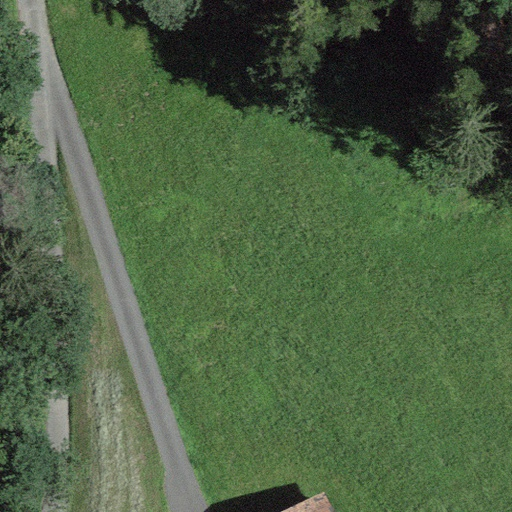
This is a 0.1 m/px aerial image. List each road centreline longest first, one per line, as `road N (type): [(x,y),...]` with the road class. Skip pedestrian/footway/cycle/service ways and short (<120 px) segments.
road 1 (unclassified): [(47,511),(46,259),(30,0)]
road 2 (track): [(186,511),(33,28)]
